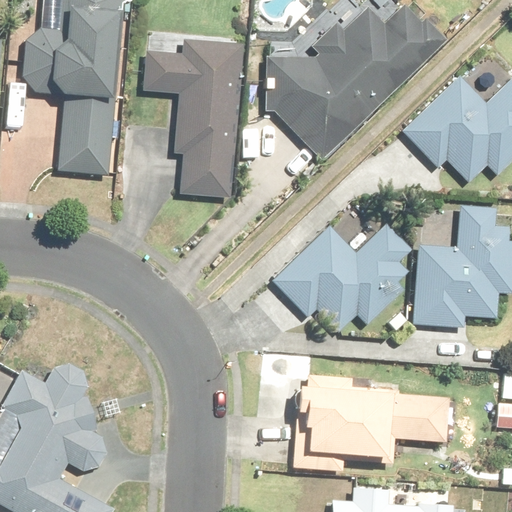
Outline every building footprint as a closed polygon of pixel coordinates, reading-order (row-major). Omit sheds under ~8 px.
[(36,32),(17,39),(13,90),(31,105),(53,114),(50,183),(106,184),(119,0),(56,0),(55,37),(36,32)] [(268,110),(320,163),(443,44),(406,5),(380,30),(367,16),(345,37),(334,26),(312,48),(294,65),(271,64),(272,86),(282,96),(268,110)] [(179,43),(177,59),(136,56),(133,99),(173,103),(165,205),(224,210),(237,47),(179,43)] [(483,105),(460,80),(406,129),(458,188),(478,170),(487,178),(511,156),(511,82),(508,80),(483,105)] [(505,211),(459,207),(455,253),(416,250),(409,328),(454,332),(455,317),(497,320),(499,293),(509,294),(511,263),(511,241),(503,240),(505,211)] [(390,235),(374,237),(358,252),(325,220),(266,281),(328,341),(353,315),(362,323),(399,293),(399,279),(409,272),(401,263),(412,247),(390,235)] [(105,447),(77,433),(88,413),(83,410),(97,385),(61,364),(45,391),(17,375),(0,406),(0,510),(3,511),(104,511),(51,482),(59,467),(87,482),(105,447)] [(294,437),(307,438),(306,457),(390,462),(391,444),(443,447),(447,400),(297,389),(294,437)] [(446,511),(447,500),(348,492),(347,505),(331,504),(329,511),(446,511)]
